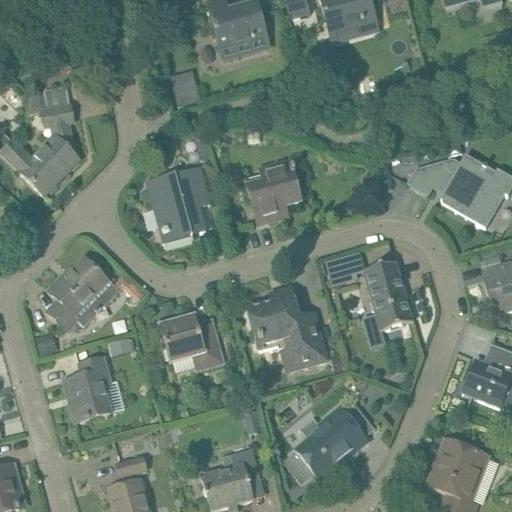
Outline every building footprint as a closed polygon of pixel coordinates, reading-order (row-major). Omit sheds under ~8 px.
[(304,0),(283,0),(290,23),(309,18),(304,0)] [(318,0),(321,8),(328,34),(375,22),(371,7),(368,0),(318,0)] [(206,5),(218,52),(265,39),(255,4),(227,12),(224,1),(206,5)] [(172,26),(160,29),(163,41),(174,39),(172,26)] [(2,136),(0,138),(0,154),(3,157),(2,158),(21,176),(19,177),(43,201),(78,166),(73,162),(67,127),(72,126),(69,110),(48,114),(44,94),(43,94),(44,97),(36,98),(28,100),(31,117),(41,115),(44,133),(51,132),(53,142),(31,164),(13,146),(2,136)] [(205,135),(193,138),(200,163),(212,159),(205,135)] [(440,202),(442,208),(445,210),(453,207),(455,215),(463,213),(465,221),(473,219),(475,227),(485,233),(495,215),(504,199),(507,201),(511,192),(511,185),(511,184),(511,182),(495,173),(494,176),(464,160),(461,166),(452,162),(414,172),(406,187),(428,200),(434,188),(444,194),(440,202)] [(251,209),(256,228),(278,222),(275,213),(300,206),(295,186),(288,163),(257,172),(259,179),(244,183),(251,209)] [(386,165),(375,168),(381,194),(392,192),(386,165)] [(193,172),(146,185),(160,236),(163,247),(165,252),(192,244),(190,239),(205,235),(198,211),(210,208),(200,171),(193,172)] [(46,315),(66,335),(77,324),(83,330),(116,295),(107,286),(83,262),(63,282),(62,281),(48,295),(57,304),(46,315)] [(340,262),(324,267),(331,290),(346,285),(340,262)] [(505,276),(483,282),(490,307),(493,318),(504,315),(511,312),(511,264),(502,267),(505,276)] [(363,275),(380,335),(412,326),(395,266),(363,275)] [(125,281),(119,287),(132,299),(138,293),(125,281)] [(246,313),(257,354),(279,348),(282,361),(288,360),(292,373),(327,364),(316,325),(300,329),(291,297),(271,302),(272,306),(246,313)] [(164,347),(170,368),(193,361),(197,375),(224,367),(216,342),(211,323),(197,327),(194,318),(159,328),(164,347)] [(52,337),(35,342),(40,359),(52,355),(57,354),(52,337)] [(128,341),(107,347),(111,361),(132,355),(131,352),(134,351),(132,344),(129,345),(128,341)] [(476,384),(466,409),(467,410),(471,400),(499,412),(505,396),(511,398),(511,356),(490,348),(485,361),(503,368),(501,374),(475,363),(468,381),(476,384)] [(340,356),(329,359),(334,377),(345,374),(340,356)] [(81,380),(59,386),(59,387),(68,384),(74,404),(68,406),(74,427),(89,423),(88,422),(111,416),(104,390),(110,388),(103,361),(78,368),(81,380)] [(246,388),(232,392),(236,405),(249,401),(246,388)] [(296,457),(285,465),(303,488),(314,479),(319,485),(346,463),(344,460),(365,444),(352,428),(339,411),(317,428),(321,433),(294,454),(296,457)] [(244,422),(248,439),(260,436),(256,419),(244,422)] [(425,490),(446,498),(440,511),(474,511),(475,508),(470,506),(488,460),(446,444),(440,461),(442,462),(439,471),(434,469),(425,490)] [(225,474),(201,480),(205,495),(203,495),(204,500),(206,500),(209,511),(220,511),(252,503),(248,489),(260,485),(255,466),(252,453),(222,461),(225,474)] [(116,468),(119,482),(123,481),(125,488),(107,493),(112,511),(147,511),(140,484),(136,485),(134,478),(146,474),(142,461),(116,468)] [(0,511),(18,511),(11,486),(17,485),(13,468),(0,471),(0,511)]
